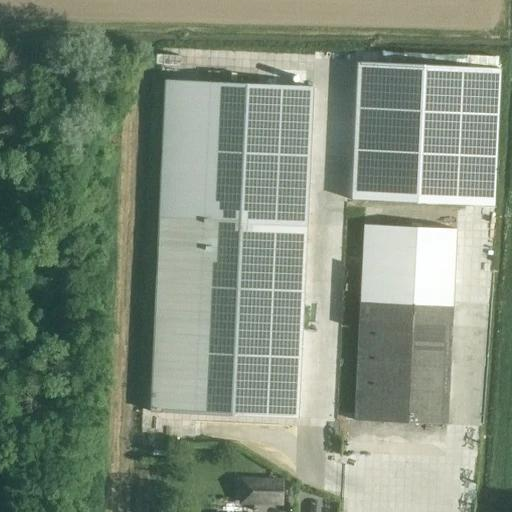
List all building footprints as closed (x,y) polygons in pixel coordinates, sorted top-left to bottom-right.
[(352,198),(495,205),(502,67),(360,60),(352,198)] [(297,418),(306,224),(311,87),(165,81),(150,412),(297,418)] [(446,424),(456,228),(364,223),(354,420),(446,424)] [(321,389),(337,389),(338,345),(323,344),(321,389)] [(239,478),(239,505),(282,506),(283,479),(239,478)]
